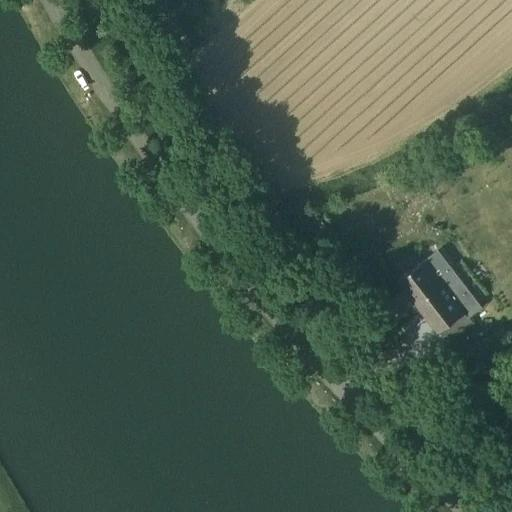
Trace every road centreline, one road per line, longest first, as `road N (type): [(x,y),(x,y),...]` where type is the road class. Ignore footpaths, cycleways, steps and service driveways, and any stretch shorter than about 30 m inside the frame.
road 1 (unclassified): [(345,391),(245,285),(45,0)]
road 2 (unclassified): [(511,370),(404,350),(345,391)]
road 3 (unclassified): [(470,511),(345,391)]
